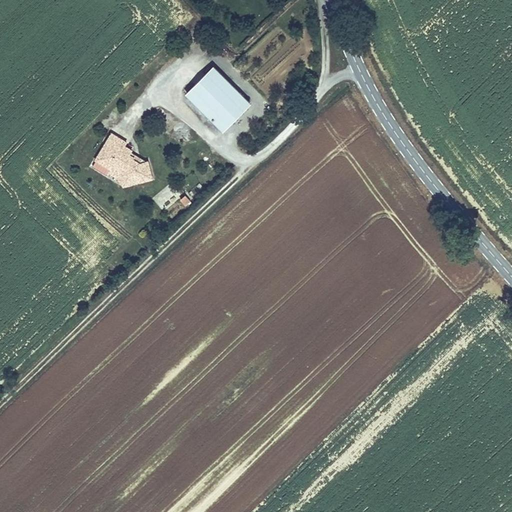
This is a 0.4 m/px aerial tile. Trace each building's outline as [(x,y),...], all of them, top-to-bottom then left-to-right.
[(219,71),(213,65),(185,92),(189,96),(219,71)] [(189,96),(224,130),(252,103),(219,71),(189,96)] [(89,166),(124,187),(153,179),(149,159),(146,160),(141,162),(134,158),(135,156),(130,153),(132,151),(133,149),(126,145),(128,142),(111,131),(89,166)] [(141,162),(146,160),(132,151),(130,153),(135,156),(134,158),(141,162)] [(170,182),(152,199),(163,211),(182,195),(170,182)]
